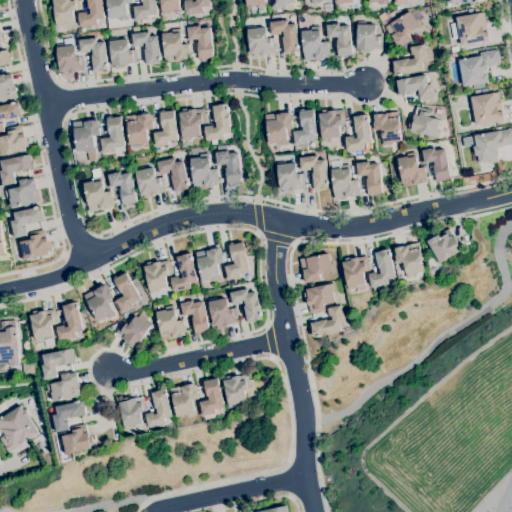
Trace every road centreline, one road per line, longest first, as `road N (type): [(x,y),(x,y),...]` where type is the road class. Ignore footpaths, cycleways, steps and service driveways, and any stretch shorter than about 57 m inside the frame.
road 1 (tertiary): [(0,289),(202,217),(383,225),(511,191)]
road 2 (residential): [(366,85),(236,79),(44,101)]
road 3 (tertiary): [(313,511),(276,217)]
road 4 (residential): [(23,0),(82,265)]
road 5 (residential): [(290,338),(113,372)]
road 6 (residential): [(305,475),(152,511)]
